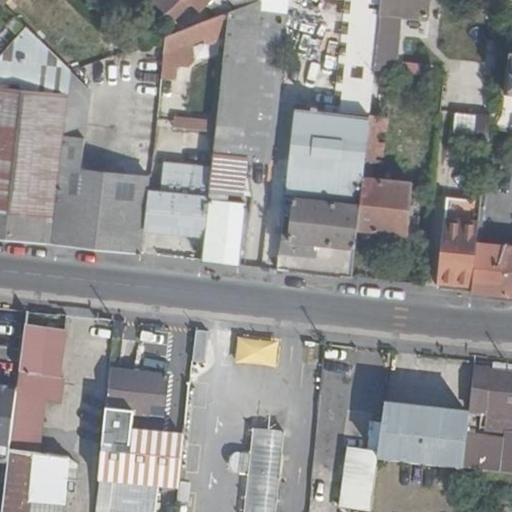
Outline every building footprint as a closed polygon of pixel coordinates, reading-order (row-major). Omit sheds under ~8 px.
[(142,0),(121,0),(132,10),(142,0)] [(154,0),(166,11),(177,0),(190,0),(192,2),(202,11),(212,0),(154,0)] [(190,0),(177,0),(166,11),(175,19),(192,2),(190,0)] [(261,0),(238,9),(229,13),(227,31),(213,166),(210,189),(238,192),(242,155),(268,158),(284,0),(261,0)] [(228,0),(238,9),(261,0),(228,0)] [(358,0),(355,29),(347,113),(297,107),(279,268),(354,277),(359,227),(370,115),(375,69),(376,61),(377,44),(378,35),(381,0),(358,0)] [(355,29),(358,0),(328,0),(326,26),(355,29)] [(381,0),(378,35),(399,37),(402,15),(428,18),(430,0),(381,0)] [(166,36),(162,79),(175,79),(176,65),(177,50),(195,43),(227,31),(229,13),(183,30),(166,36)] [(24,26),(0,51),(0,85),(29,88),(32,53),(56,56),(24,26)] [(378,35),(377,44),(399,46),(399,37),(378,35)] [(177,50),(176,65),(193,67),(195,43),(177,50)] [(376,61),(397,63),(399,46),(377,44),(376,61)] [(0,237),(6,238),(10,198),(57,203),(72,71),(56,56),(32,53),(29,88),(0,85),(0,237)] [(397,63),(376,61),(375,69),(397,71),(397,63)] [(72,71),(57,203),(79,205),(83,168),(92,92),(72,71)] [(212,107),(190,105),(188,119),(210,121),(212,107)] [(491,116),(456,112),(454,130),(489,134),(491,116)] [(370,115),(359,227),(408,231),(412,183),(373,178),(375,163),(386,164),(390,117),(370,115)] [(213,166),(165,162),(162,192),(159,230),(206,234),(209,199),(210,189),(213,166)] [(152,174),(83,168),(79,205),(74,246),(144,253),(146,228),(150,192),(152,174)] [(146,228),(159,230),(162,192),(150,192),(146,228)] [(473,290),(478,243),(482,201),(449,196),(439,286),(473,290)] [(57,203),(10,198),(6,238),(74,246),(79,205),(57,203)] [(221,200),(209,199),(206,234),(203,260),(241,264),(247,203),(221,200)] [(494,245),(478,243),(473,290),(489,291),(494,245)] [(511,246),(494,245),(489,291),(511,293),(511,246)] [(18,389),(10,453),(40,455),(45,402),(63,403),(66,379),(61,378),(66,331),(25,327),(18,389)] [(280,343),(241,339),(239,366),(277,369),(280,343)] [(470,426),(486,428),(504,430),(504,438),(469,434),(465,471),(511,475),(511,374),(475,370),(471,416),(470,426)] [(106,412),(100,480),(179,488),(184,438),(132,433),(134,414),(149,414),(151,405),(165,406),(168,376),(114,371),(109,412),(106,412)] [(10,453),(18,389),(0,386),(0,459),(9,460),(10,453)] [(165,406),(151,405),(149,414),(165,415),(165,406)] [(406,408),(387,406),(381,452),(380,461),(399,463),(465,471),(469,434),(470,426),(471,416),(406,408)] [(253,430),(250,456),(281,459),(283,433),(253,430)] [(373,511),(380,461),(381,452),(349,448),(342,510),(362,511),(373,511)] [(9,460),(3,511),(65,511),(66,506),(65,506),(69,458),(40,455),(10,453),(9,460)] [(281,459),(250,456),(239,455),(236,476),(248,477),(279,480),(281,459)] [(275,511),(279,480),(248,477),(244,511),(275,511)]
